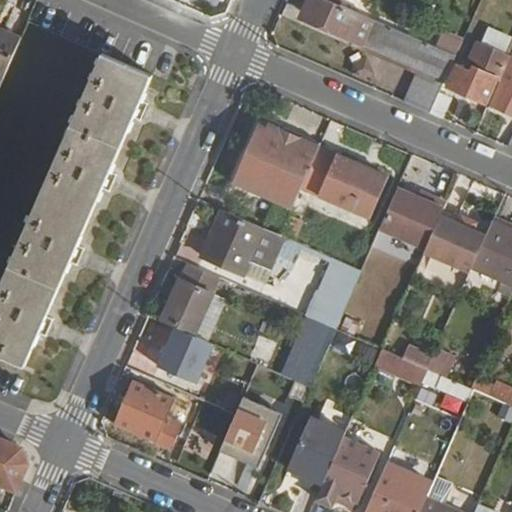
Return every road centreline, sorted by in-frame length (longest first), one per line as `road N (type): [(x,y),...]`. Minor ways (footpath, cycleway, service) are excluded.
road 1 (residential): [(236,53),(64,441)]
road 2 (residential): [(236,53),(511,172)]
road 3 (residential): [(223,511),(64,441)]
road 4 (residential): [(111,0),(236,53)]
